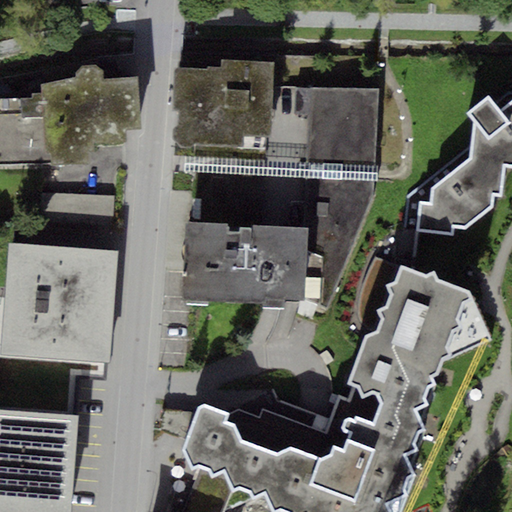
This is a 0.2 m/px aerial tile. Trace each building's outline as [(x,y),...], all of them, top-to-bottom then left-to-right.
[(208,70),(175,69),(173,141),(178,142),(179,147),(190,148),(194,143),(243,147),(244,136),(270,137),(273,62),(221,60),(220,67),(207,67),(208,70)] [(32,99),(0,99),(0,165),(50,165),(89,163),(88,152),(95,152),(95,146),(127,143),(126,131),(142,129),(137,77),(104,79),(104,71),(95,66),(82,67),(75,73),(76,77),(41,85),(41,94),(32,95),(32,99)] [(375,163),(378,91),(310,88),(306,160),(375,163)] [(489,96),(465,113),(475,123),(473,146),(408,198),(405,227),(417,229),(417,232),(453,236),(454,229),(465,231),(491,208),(494,198),(500,198),(505,168),(511,169),(511,99),(500,111),(489,96)] [(205,177),(202,224),(307,228),(304,299),(327,308),(374,194),(375,180),(205,177)] [(38,246),(111,251),(115,197),(42,192),(38,246)] [(202,224),(185,223),(182,304),(284,308),(285,298),(304,299),(307,228),(202,224)] [(109,365),(118,252),(111,251),(38,246),(10,244),(1,357),(109,365)] [(386,285),(389,294),(385,307),(376,310),(382,318),(378,331),(366,334),(348,384),(354,385),(349,399),(339,397),(326,432),(263,411),(259,418),(238,410),(229,415),(206,405),(198,408),(185,448),(192,468),(196,465),(200,467),(210,470),(211,477),(224,474),(232,492),(238,488),(250,491),(252,500),(264,495),(272,511),(280,511),(281,511),(391,511),(389,504),(407,495),(404,490),(408,478),(414,477),(406,457),(418,451),(415,443),(419,433),(425,432),(418,410),(428,406),(425,400),(429,387),(436,386),(432,378),(439,377),(444,362),(492,339),(469,291),(437,280),(435,271),(427,275),(402,265),(395,282),(386,285)] [(184,432),(189,412),(165,406),(160,427),(184,432)] [(71,511),(78,417),(0,410),(0,511),(71,511)] [(210,470),(200,467),(178,511),(152,511),(151,511),(223,511),(232,492),(224,474),(211,477),(210,470)]
